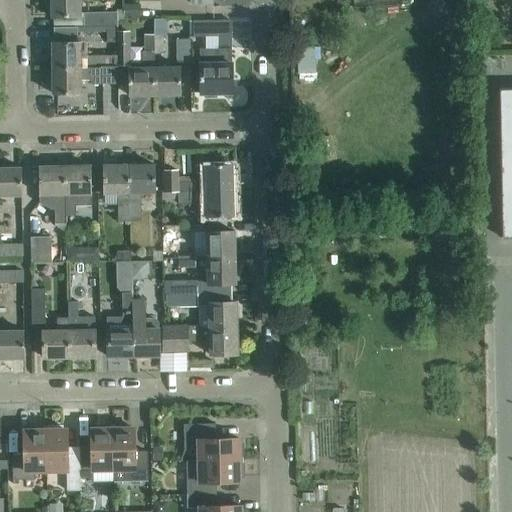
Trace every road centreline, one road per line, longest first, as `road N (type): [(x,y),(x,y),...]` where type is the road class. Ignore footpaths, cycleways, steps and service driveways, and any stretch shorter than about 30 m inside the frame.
road 1 (residential): [(0,391),(276,388)]
road 2 (residential): [(271,129),(276,388)]
road 3 (residential): [(17,135),(271,129)]
road 4 (unclassified): [(508,511),(505,319),(511,295)]
road 5 (residential): [(15,0),(17,135)]
road 6 (residential): [(268,0),(271,129)]
road 7 (residential): [(276,388),(279,511)]
